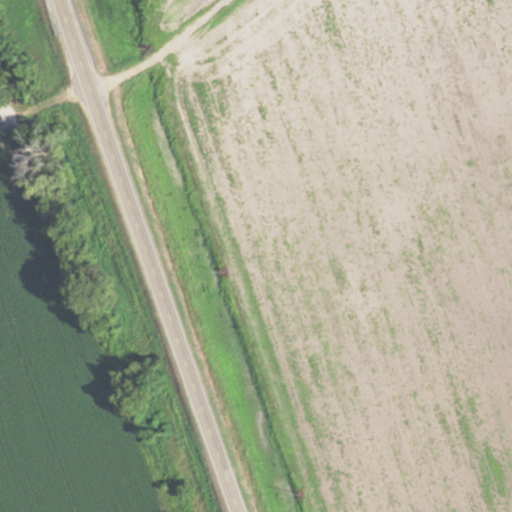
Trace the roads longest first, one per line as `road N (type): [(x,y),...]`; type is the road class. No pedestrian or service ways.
road 1 (trunk): [(236,511),(61,0)]
road 2 (track): [(91,88),(160,55),(226,0)]
